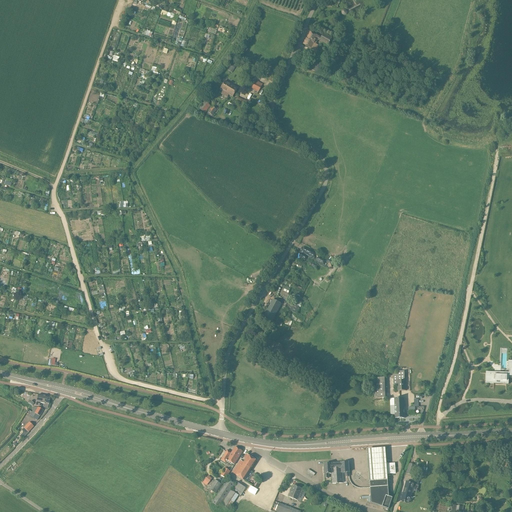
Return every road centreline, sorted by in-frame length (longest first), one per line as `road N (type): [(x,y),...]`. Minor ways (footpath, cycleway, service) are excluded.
road 1 (track): [(222,404),(115,375),(56,204),(55,184),(120,0)]
road 2 (unclassified): [(219,432),(227,353),(324,184),(321,157),(277,128),(271,104),(316,0)]
road 3 (tertiary): [(262,442),(511,431)]
road 4 (tertiary): [(61,389),(219,432)]
road 5 (unclassified): [(262,442),(264,455),(285,468),(376,511)]
